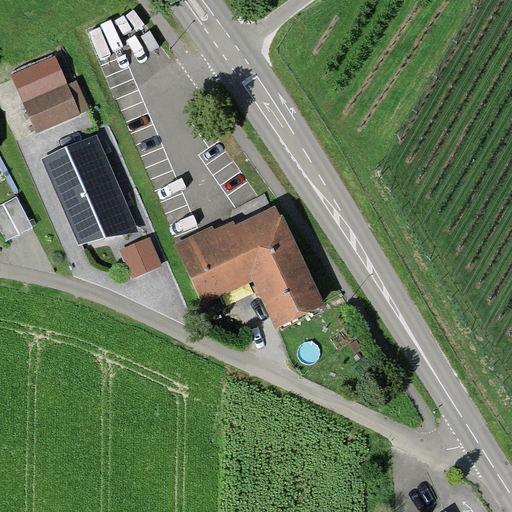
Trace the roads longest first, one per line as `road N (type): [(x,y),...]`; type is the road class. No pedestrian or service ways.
road 1 (secondary): [(192,0),(303,156),(476,439)]
road 2 (residential): [(0,267),(80,284),(416,439),(458,445)]
